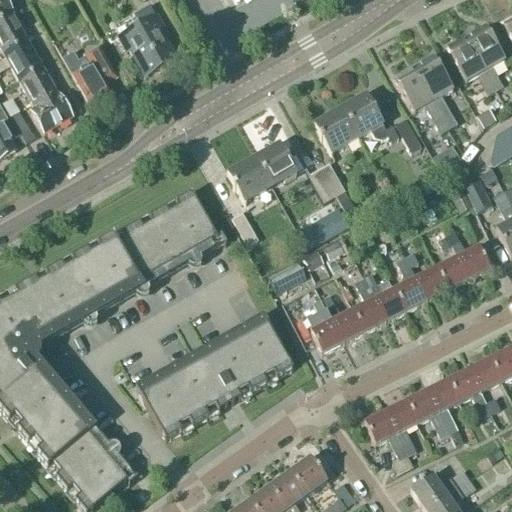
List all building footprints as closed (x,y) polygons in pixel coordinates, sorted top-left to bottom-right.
[(0,0),(0,25),(10,20),(11,19),(0,0)] [(511,19),(499,28),(511,49),(511,19)] [(0,56),(2,60),(26,47),(10,20),(0,25),(0,56)] [(175,64),(161,38),(164,36),(156,20),(117,42),(126,57),(129,55),(143,82),(175,64)] [(494,95),(501,91),(491,74),(503,67),(483,32),(464,43),(494,95)] [(464,43),(445,54),(465,89),(477,82),(487,99),(494,95),(464,43)] [(19,88),(42,75),(26,47),(2,60),(19,88)] [(116,83),(98,52),(83,60),(84,62),(77,66),(72,57),(61,64),(89,113),(104,104),(103,102),(109,99),(104,90),(116,83)] [(412,73),(446,132),(454,127),(440,103),(451,97),(431,62),(412,73)] [(437,137),(446,132),(412,73),(393,84),(413,119),(424,113),(437,137)] [(33,114),(57,100),(42,75),(19,88),(33,114)] [(57,100),(33,114),(30,116),(43,139),(71,123),(57,100)] [(355,146),(370,138),(373,143),(380,145),(386,142),(390,148),(397,144),(390,132),(384,136),(363,100),(338,115),(355,146)] [(11,103),(1,108),(9,122),(17,117),(18,116),(11,103)] [(0,164),(15,155),(0,128),(0,127),(6,124),(0,113),(0,164)] [(355,146),(338,115),(312,129),(329,160),(355,146)] [(476,124),(482,133),(495,125),(489,116),(476,124)] [(17,117),(9,122),(14,131),(19,139),(24,148),(33,143),(17,117)] [(410,159),(420,153),(403,125),(394,131),(410,159)] [(14,131),(8,134),(13,142),(19,139),(14,131)] [(511,158),(511,131),(507,143),(506,143),(501,165),(511,158)] [(501,165),(506,143),(496,140),(488,166),(491,171),(501,165)] [(251,164),(269,195),(295,180),(277,149),(251,164)] [(453,156),(441,163),(445,170),(457,162),(458,162),(457,162),(453,156)] [(443,186),(463,173),(457,162),(445,170),(441,163),(438,159),(431,164),(438,175),(437,175),(443,186)] [(225,179),(243,210),(269,195),(251,164),(225,179)] [(317,174),(333,202),(335,201),(345,219),(353,214),(343,197),(327,169),(317,174)] [(463,173),(443,186),(450,197),(471,184),(463,173)] [(294,187),(310,216),(333,202),(317,174),(294,187)] [(479,181),(483,188),(494,183),(490,174),(479,181)] [(377,182),(368,186),(371,193),(381,188),(377,182)] [(475,218),(491,210),(478,185),(462,193),(472,211),(475,218)] [(501,198),(510,214),(511,212),(511,193),(511,192),(501,198)] [(458,218),(470,212),(461,194),(449,200),(458,218)] [(215,243),(189,197),(172,206),(176,212),(166,218),(163,212),(146,221),(150,227),(140,233),(137,227),(120,236),(124,242),(114,248),(111,242),(94,251),(98,257),(88,263),(85,257),(68,266),(72,272),(62,277),(59,272),(42,281),(46,287),(36,292),(33,287),(12,299),(15,305),(0,313),(0,419),(8,428),(13,424),(20,432),(15,437),(27,451),(32,447),(40,455),(34,460),(46,474),(52,469),(59,478),(54,483),(66,497),(71,492),(78,501),(73,505),(78,511),(94,511),(126,485),(21,361),(23,354),(215,243)] [(500,219),(510,214),(501,198),(492,202),(500,219)] [(436,223),(431,212),(423,216),(428,227),(436,223)] [(500,219),(505,230),(495,235),(509,264),(511,263),(511,217),(510,214),(500,219)] [(336,215),(299,237),(309,255),(347,233),(336,215)] [(246,252),(256,246),(241,218),(230,224),(246,252)] [(454,237),(445,242),(450,252),(459,248),(454,237)] [(441,257),(449,253),(450,252),(445,242),(436,247),(441,257)] [(336,247),(322,254),(327,266),(341,259),(336,247)] [(450,252),(449,253),(455,264),(456,263),(467,286),(489,275),(477,253),(464,259),(459,248),(450,252)] [(307,276),(321,269),(315,257),(302,264),(307,276)] [(403,263),(409,274),(417,270),(411,259),(403,263)] [(408,274),(409,274),(403,263),(394,268),(399,278),(408,274)] [(446,296),(467,286),(456,263),(455,264),(435,274),(446,296)] [(269,284),(277,298),(304,285),(297,271),(269,284)] [(405,318),(425,307),(414,285),(413,285),(408,274),(399,278),(405,289),(393,295),(405,318)] [(425,307),(446,296),(435,274),(414,285),(425,307)] [(367,295),(375,291),(370,280),(362,285),(367,295)] [(352,289),(358,300),(367,295),(362,285),(352,289)] [(405,318),(393,295),(380,302),(375,291),(367,295),(372,306),(384,328),(405,318)] [(363,310),(351,316),(363,339),(384,328),(372,306),(367,295),(358,300),(363,310)] [(320,305),(325,316),(333,312),(328,301),(320,305)] [(312,309),(317,320),(306,326),(306,325),(305,326),(310,337),(309,338),(321,360),(342,349),(325,316),(320,305),(312,309)] [(342,349),(363,339),(351,316),(339,323),(333,312),(325,316),(342,349)] [(292,375),(266,329),(213,359),(209,352),(188,364),(192,370),(139,400),(165,446),(181,437),(178,431),(188,426),(191,432),(207,422),(204,416),(246,393),(249,399),(266,390),(262,384),(272,378),(275,384),(292,375)] [(511,359),(509,355),(489,365),(500,387),(511,382),(511,359)] [(468,376),(479,398),(500,387),(489,365),(468,376)] [(479,398),(468,376),(447,386),(458,409),(469,403),(475,413),(484,409),(479,398)] [(451,426),(445,415),(458,409),(447,386),(426,397),(443,430),(451,426)] [(443,430),(426,397),(405,407),(416,430),(428,424),(434,434),(443,430)] [(484,409),(490,419),(498,415),(492,404),(484,409)] [(416,430),(405,407),(384,418),(401,451),(409,447),(403,436),(416,430)] [(480,424),(490,419),(484,409),(475,413),(480,424)] [(401,451),(384,418),(363,429),(374,451),(386,445),(392,456),(401,451)] [(456,437),(451,426),(443,430),(448,441),(456,437)] [(448,441),(443,430),(434,434),(439,445),(448,441)] [(511,435),(511,434),(500,440),(507,452),(511,449),(511,435)] [(401,451),(406,462),(414,458),(409,447),(401,451)] [(392,456),(397,466),(406,462),(401,451),(392,456)] [(496,452),(484,460),(490,469),(502,461),(496,452)] [(288,477),(305,502),(326,487),(309,462),(288,477)] [(397,466),(390,470),(395,480),(411,472),(406,462),(397,466)] [(448,485),(454,495),(467,486),(461,476),(448,485)] [(294,511),(293,511),(305,502),(288,477),(267,491),(281,511),(294,511)] [(409,496),(420,511),(430,511),(454,495),(448,485),(438,492),(430,480),(409,496)] [(474,495),(467,486),(454,495),(461,504),(474,495)] [(251,511),(281,511),(267,491),(247,506),(251,511)] [(454,495),(430,511),(452,511),(451,511),(461,504),(454,495)]
